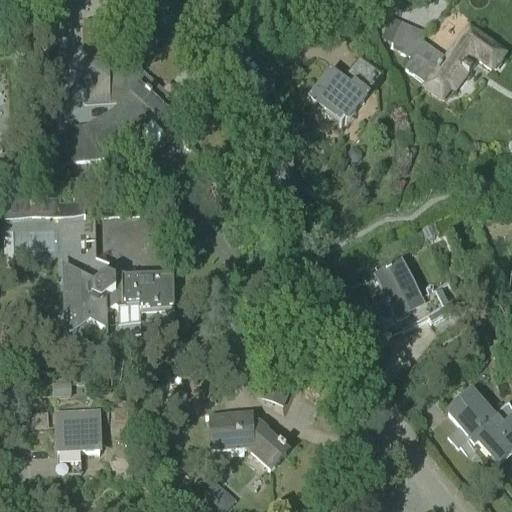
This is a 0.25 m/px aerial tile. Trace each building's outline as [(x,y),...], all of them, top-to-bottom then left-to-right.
[(444,59),(422,44),(426,36),(400,24),(391,44),(402,49),(399,55),(409,60),(404,71),(425,87),(424,88),(441,101),(451,88),(453,90),(476,62),(488,71),(501,55),(466,29),(444,59)] [(140,142),(143,141),(142,139),(151,130),(164,142),(178,128),(176,125),(159,108),(169,99),(167,97),(173,92),(167,86),(162,92),(140,70),(129,70),(129,66),(109,66),(109,59),(82,59),(83,105),(110,105),(122,104),(111,114),(82,129),(63,132),(66,166),(100,163),(136,145),(139,143),(140,142)] [(341,83),(331,74),(310,99),(326,112),(324,115),(339,127),(338,128),(340,130),(367,97),(380,81),(358,63),(341,83)] [(193,106),(181,119),(192,130),(204,117),(193,106)] [(352,162),(358,162),(361,158),(361,152),(357,149),(351,149),(348,153),(348,159),(352,162)] [(59,223),(60,223),(60,209),(60,204),(3,206),(4,225),(59,223)] [(114,311),(118,312),(118,314),(126,314),(126,311),(140,311),(141,318),(176,317),(176,281),(172,282),(124,282),(124,279),(113,279),(108,277),(108,269),(95,263),(93,222),(84,223),(60,223),(59,223),(61,267),(63,312),(89,326),(107,335),(107,316),(114,311)] [(432,226),(421,231),(426,241),(437,236),(432,226)] [(420,303),(401,264),(374,277),(401,333),(426,321),(429,326),(451,316),(441,293),(420,303)] [(473,354),(479,368),(486,365),(483,358),(490,355),(489,352),(488,352),(486,348),(473,354)] [(502,359),(498,348),(489,352),(490,355),(494,362),(502,359)] [(286,410),(294,390),(272,381),(265,377),(256,398),(264,401),(286,410)] [(70,386),(51,387),(52,402),(70,401),(70,386)] [(184,393),(171,393),(171,404),(184,404),(184,393)] [(448,439),(457,449),(468,439),(473,445),(475,443),(497,467),(498,466),(511,481),(511,457),(509,455),(511,452),(511,415),(508,406),(497,416),(476,393),(472,396),(472,395),(448,417),(459,429),(448,439)] [(0,418),(8,418),(8,402),(0,402),(0,418)] [(98,415),(56,416),(57,459),(99,457),(98,415)] [(40,433),(40,416),(26,417),(27,434),(40,433)] [(285,459),(249,427),(251,422),(210,424),(211,454),(247,453),(270,475),(285,459)] [(215,486),(204,499),(218,511),(226,511),(234,504),(215,486)]
